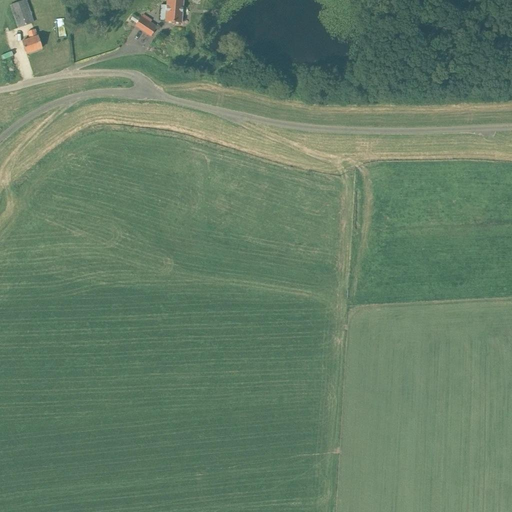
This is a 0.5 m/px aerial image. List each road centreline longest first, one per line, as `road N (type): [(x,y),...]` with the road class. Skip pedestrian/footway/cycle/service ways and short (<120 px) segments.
road 1 (unclassified): [(147,92),(305,128),(511,128)]
road 2 (unclassified): [(0,140),(62,102),(147,92)]
road 3 (unclassified): [(0,90),(61,75),(110,74),(134,77),(147,92)]
